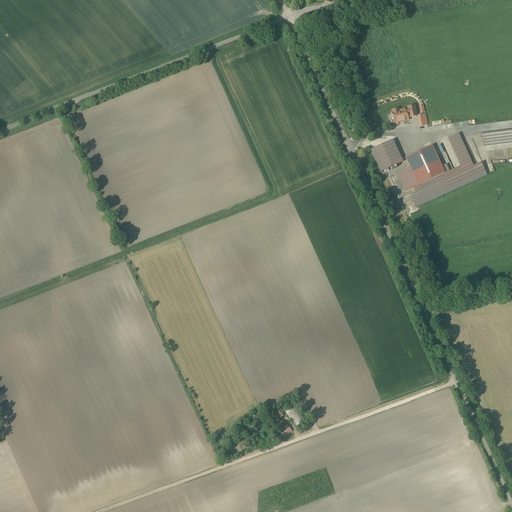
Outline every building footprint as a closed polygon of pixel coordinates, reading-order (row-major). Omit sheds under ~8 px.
[(408,111),(409,117),(410,119),(417,118),(414,107),(408,109),(408,111)] [(409,117),(408,111),(399,112),(399,111),(392,112),(394,124),(408,121),(407,118),(409,117)] [(425,116),(417,117),(419,128),(427,126),(425,116)] [(511,131),(478,136),(484,148),(511,144),(511,131)] [(473,167),(459,135),(448,140),(460,167),(462,172),(473,167)] [(392,141),(371,151),(381,174),(403,163),(392,141)] [(481,164),(410,197),(415,209),(487,176),(481,164)] [(460,167),(418,186),(414,188),(416,193),(462,172),(460,167)] [(418,186),(410,168),(397,174),(406,192),(414,188),(418,186)] [(305,422),(292,406),(285,413),(297,428),(305,422)]
